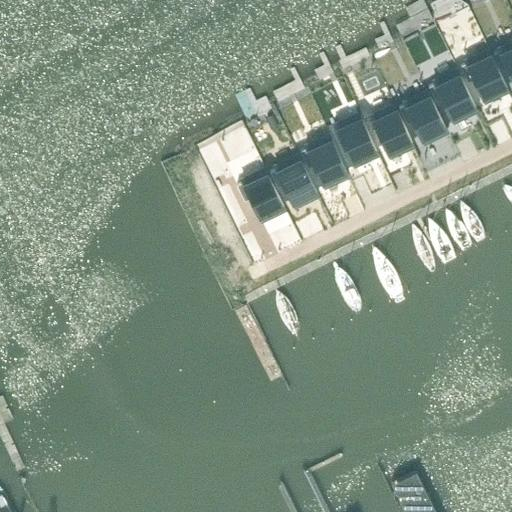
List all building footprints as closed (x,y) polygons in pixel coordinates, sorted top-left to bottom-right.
[(500,51),(495,53),(502,68),(507,66),(511,76),(511,43),(501,49),(500,47),(499,47),(500,51)] [(467,62),(461,65),(468,80),(474,77),(485,101),(486,100),(486,98),(507,88),(508,90),(509,89),(490,48),(488,49),(489,51),(468,61),(467,59),(465,60),(467,62)] [(435,83),(430,86),(437,100),(442,98),(453,121),(455,120),(454,118),(475,108),(476,110),(477,109),(457,68),(455,69),(456,71),(435,81),(435,80),(433,80),(435,83)] [(405,104),(400,107),(407,121),(412,119),(424,142),(425,141),(424,139),(445,129),(446,131),(448,130),(427,90),(426,90),(427,92),(406,103),(405,101),(404,102),(405,104)] [(382,122),(361,132),(377,169),(398,159),(382,122)] [(349,123),(323,133),(337,173),(363,164),(349,123)] [(317,148),(294,160),(312,196),(335,185),(317,148)] [(281,159),(259,170),(280,209),(301,198),(281,159)] [(246,165),(222,177),(242,215),(266,202),(246,165)] [(380,476),(398,511),(438,511),(412,460),(380,476)]
